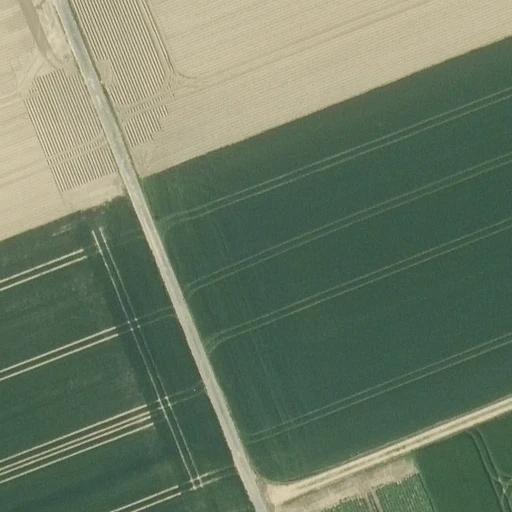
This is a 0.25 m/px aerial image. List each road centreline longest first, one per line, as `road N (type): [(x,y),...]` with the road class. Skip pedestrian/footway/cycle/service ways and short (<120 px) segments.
road 1 (track): [(60,0),(262,511)]
road 2 (track): [(259,503),(511,402)]
